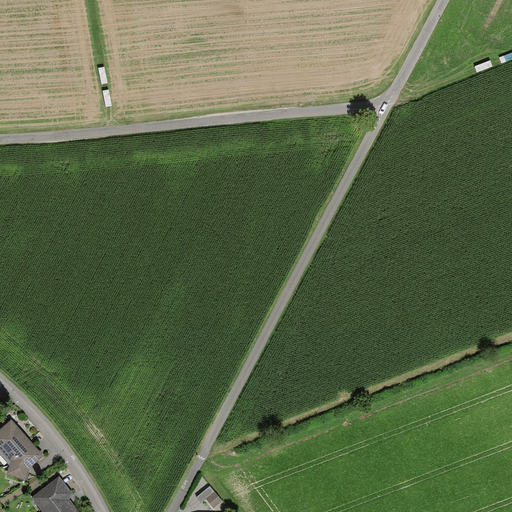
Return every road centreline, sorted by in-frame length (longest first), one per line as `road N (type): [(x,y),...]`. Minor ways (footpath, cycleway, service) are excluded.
road 1 (unclassified): [(172,511),(385,102)]
road 2 (unclassified): [(0,140),(385,102)]
road 3 (unclassified): [(102,511),(80,473),(0,382)]
